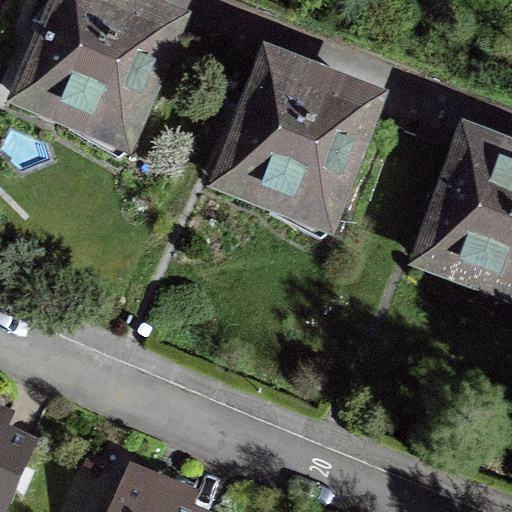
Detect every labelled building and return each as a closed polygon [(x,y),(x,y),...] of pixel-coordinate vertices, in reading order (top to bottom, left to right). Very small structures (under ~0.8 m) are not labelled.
[(176,26),(115,0),(64,0),(21,101),(66,120),(71,109),(129,134),(176,26)] [(332,214),(374,103),(268,63),(222,185),(268,202),(272,192),(332,214)] [(511,157),(466,141),(421,262),(511,295),(511,157)] [(3,511),(32,447),(0,433),(0,511),(3,511)] [(189,511),(195,500),(131,474),(115,511),(189,511)]
